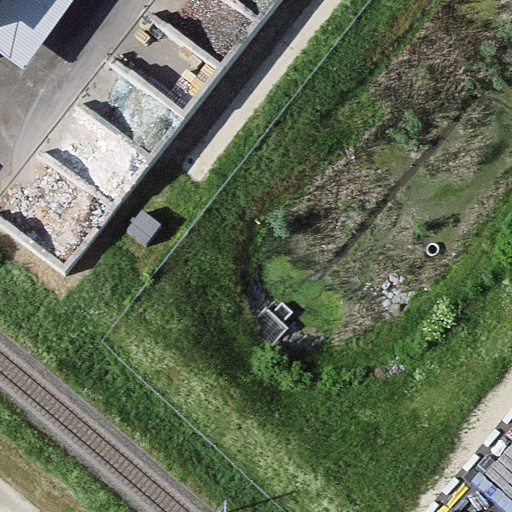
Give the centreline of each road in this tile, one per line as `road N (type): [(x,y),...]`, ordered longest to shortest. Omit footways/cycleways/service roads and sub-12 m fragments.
road 1 (track): [(348,0),(265,106)]
road 2 (unknown): [(100,0),(50,56),(21,74),(0,74)]
